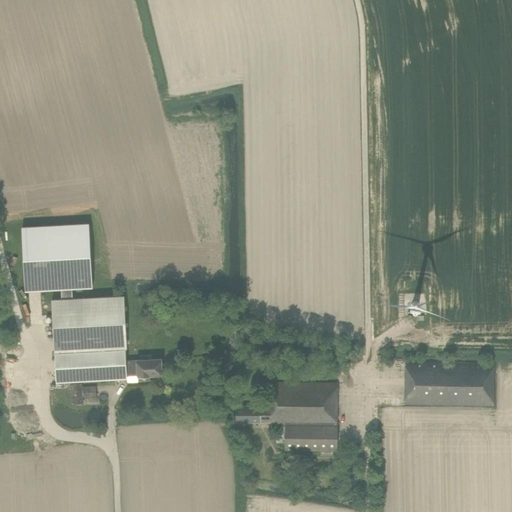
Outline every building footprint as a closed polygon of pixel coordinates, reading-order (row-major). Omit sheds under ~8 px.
[(88,224),(26,227),(29,291),(62,289),(62,299),(72,298),(71,289),(92,288),(88,224)] [(127,348),(124,295),(66,299),(57,299),(52,299),(55,352),(125,348),(127,348)] [(125,348),(55,352),(57,382),(127,379),(126,361),(125,348)] [(127,379),(127,383),(138,382),(138,377),(139,377),(142,379),(146,379),(148,376),(163,376),(162,359),(152,359),(152,355),(141,356),(141,360),(126,361),(127,379)] [(404,404),(493,406),(494,363),(405,361),(404,404)] [(284,450),(336,450),(337,382),(265,382),(265,406),(235,406),(235,422),(273,423),(273,426),(276,426),(276,442),(284,442),(284,450)] [(81,388),(80,384),(68,384),(69,403),(81,403),(81,398),(95,397),(95,387),(81,388)] [(294,479),(303,480),(304,467),(296,466),(294,479)]
